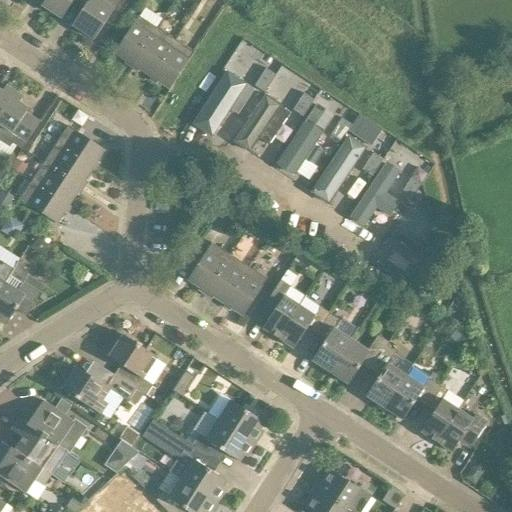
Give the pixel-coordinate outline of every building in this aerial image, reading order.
[(62,20),(74,1),(73,1),(74,0),(46,0),(42,6),(62,20)] [(74,0),(73,1),(74,1),(84,8),(72,26),(94,41),(121,0),(74,0)] [(133,66),(157,29),(139,17),(115,54),(133,66)] [(175,41),(157,29),(133,66),(151,78),(175,41)] [(175,41),(151,78),(170,90),(194,53),(175,41)] [(249,77),(245,74),(233,66),(218,89),(198,121),(214,133),(244,84),(249,77)] [(265,71),(248,88),(259,95),(274,77),(265,71)] [(275,85),(259,110),(253,118),(239,140),(254,149),(268,128),(291,94),(275,85)] [(0,114),(15,92),(6,87),(2,92),(0,90),(0,114)] [(0,142),(10,149),(13,145),(18,137),(27,143),(40,123),(26,114),(29,109),(19,104),(23,98),(15,92),(0,114),(0,142)] [(314,101),(304,94),(293,111),(303,118),(314,101)] [(341,143),(346,136),(352,126),(342,119),(331,136),(341,143)] [(320,146),(323,143),(326,138),(321,134),(307,125),(301,134),(285,158),(304,171),(320,146)] [(56,146),(93,170),(105,151),(68,127),(56,146)] [(81,188),(93,170),(56,146),(44,164),(81,188)] [(372,178),(383,161),(373,154),(362,171),(372,178)] [(342,155),(339,159),(323,183),(342,195),(355,176),(360,168),(355,164),(342,155)] [(13,170),(23,177),(29,168),(18,161),(13,170)] [(32,182),(69,206),(81,188),(44,164),(32,182)] [(411,179),(400,196),(410,203),(421,186),(411,179)] [(374,181),(367,191),(351,215),(374,230),(381,220),(389,209),(390,206),(397,196),(391,192),(374,181)] [(69,206),(32,182),(20,201),(57,225),(69,206)] [(423,242),(434,249),(445,232),(435,225),(423,242)] [(418,242),(405,233),(398,243),(393,251),(385,262),(391,266),(405,274),(418,255),(424,246),(418,242)] [(262,249),(271,255),(275,249),(266,243),(262,249)] [(207,293),(231,256),(212,244),(188,281),(207,293)] [(249,268),(231,256),(207,293),(225,305),(249,268)] [(0,293),(20,262),(19,261),(14,269),(4,263),(0,263),(0,293)] [(20,262),(0,293),(0,322),(7,326),(18,309),(27,315),(46,287),(29,276),(22,263),(21,263),(20,262)] [(249,268),(225,305),(243,317),(267,280),(249,268)] [(270,317),(263,329),(278,340),(300,307),(284,297),(290,288),(281,281),(261,311),(270,317)] [(307,329),(316,335),(330,314),(321,308),(315,317),(300,307),(278,340),(294,350),(307,329)] [(312,362),(330,373),(352,341),(335,330),(340,321),(330,314),(316,335),(325,341),(312,362)] [(121,366),(114,376),(136,390),(146,397),(153,386),(143,380),(157,358),(123,336),(116,348),(115,347),(109,348),(110,354),(111,355),(109,358),(121,366)] [(330,373),(348,385),(361,365),(371,371),(387,346),(389,343),(378,336),(368,351),(352,341),(330,373)] [(366,397),(384,409),(406,376),(389,365),(397,353),(387,346),(371,371),(379,377),(366,397)] [(67,379),(68,380),(62,390),(101,415),(108,405),(102,402),(110,390),(128,402),(136,390),(114,376),(107,388),(76,368),(73,373),(72,372),(66,373),(67,379)] [(173,392),(183,398),(196,379),(185,372),(173,392)] [(416,401),(425,406),(439,385),(428,378),(423,387),(406,376),(384,409),(403,421),(416,401)] [(421,433),(436,443),(458,410),(443,400),(448,391),(439,385),(425,406),(434,412),(421,433)] [(218,421),(255,445),(264,432),(260,430),(265,423),(231,401),(218,421)] [(19,420),(67,453),(74,442),(66,436),(74,423),(43,402),(34,415),(26,409),(19,420)] [(471,418),(458,410),(436,443),(452,453),(460,441),(469,447),(485,422),(473,414),(471,418)] [(23,439),(15,451),(51,476),(59,463),(67,453),(19,420),(12,432),(23,439)] [(169,472),(181,479),(218,503),(226,490),(223,488),(227,482),(208,469),(214,460),(192,446),(154,421),(142,438),(176,460),(169,472)] [(199,435),(192,446),(214,460),(220,450),(239,462),(244,456),(247,458),(255,445),(218,421),(206,440),(199,435)] [(44,487),(51,476),(15,451),(4,444),(0,448),(0,457),(4,460),(0,466),(0,475),(27,494),(36,481),(44,487)] [(132,460),(139,454),(124,444),(119,451),(132,460)] [(331,472),(319,490),(347,509),(359,490),(331,472)] [(212,511),(218,503),(181,479),(170,496),(163,492),(156,501),(167,511),(180,511),(183,509),(187,511),(212,511)] [(352,511),(347,509),(319,490),(307,509),(310,511),(352,511)]
